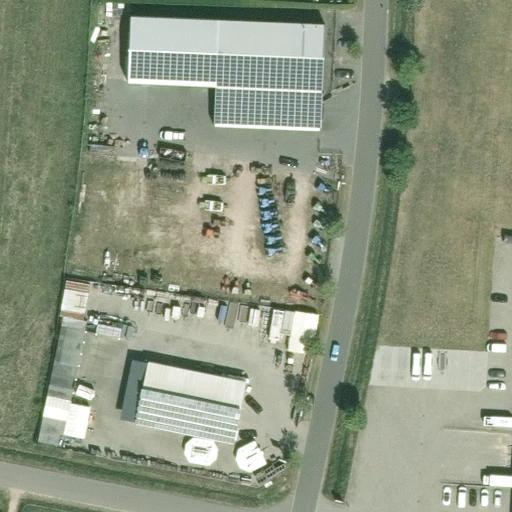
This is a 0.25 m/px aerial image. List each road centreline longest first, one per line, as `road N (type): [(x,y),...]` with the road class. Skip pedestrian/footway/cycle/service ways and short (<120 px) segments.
road 1 (unclassified): [(300,511),(349,283),(372,0)]
road 2 (unclassified): [(0,459),(300,511)]
